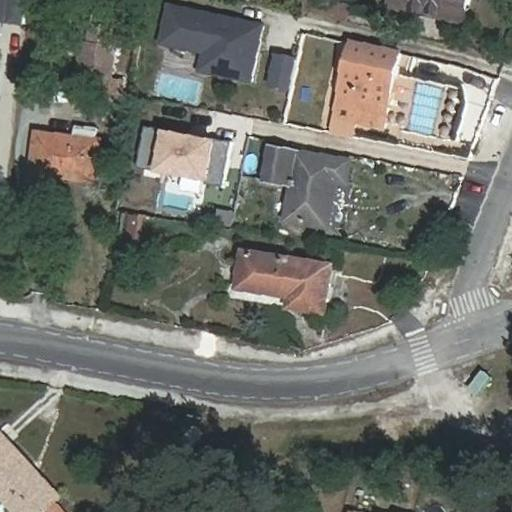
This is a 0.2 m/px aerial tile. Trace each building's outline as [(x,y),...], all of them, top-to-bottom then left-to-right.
[(0,0),(0,48),(3,22),(7,22),(9,0),(0,0)] [(31,0),(15,0),(12,23),(28,25),(31,0)] [(331,1),(328,0),(308,0),(305,13),(327,18),(331,1)] [(467,0),(396,0),(395,6),(464,20),(467,0)] [(332,1),(328,17),(350,22),(354,5),(332,1)] [(202,72),(253,82),(264,26),(170,7),(163,44),(184,49),(187,34),(208,38),(205,53),(202,72)] [(84,44),(116,49),(119,31),(87,26),(84,44)] [(205,53),(208,38),(187,34),(184,49),(205,53)] [(341,105),(390,114),(403,52),(353,42),(341,105)] [(79,75),(111,80),(116,49),(84,44),(79,75)] [(277,56),(271,86),(291,90),(297,60),(277,56)] [(231,143),(146,125),(138,166),(222,184),(231,143)] [(39,135),(34,181),(55,184),(56,176),(97,180),(101,141),(39,135)] [(338,174),(350,176),(352,161),(273,149),(268,180),(293,184),(287,222),(330,228),(338,174)] [(119,244),(136,246),(141,216),(124,214),(119,244)] [(327,312),(334,267),(246,252),(240,288),(292,297),(291,308),(327,312)] [(153,429),(164,432),(167,420),(156,418),(153,429)] [(0,495),(15,511),(44,511),(45,511),(57,501),(58,500),(32,472),(36,469),(13,443),(0,455),(0,495)] [(66,511),(57,501),(45,511),(46,511),(66,511)]
